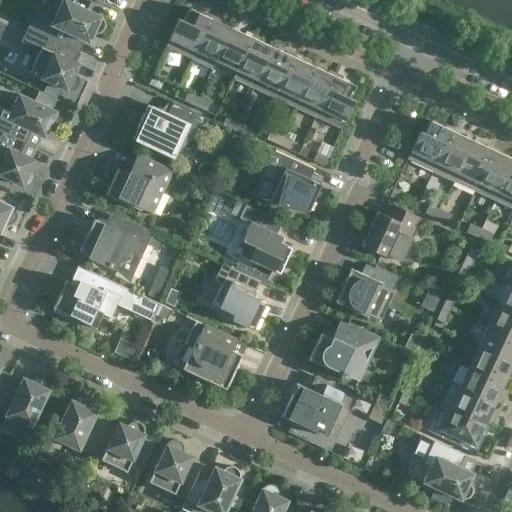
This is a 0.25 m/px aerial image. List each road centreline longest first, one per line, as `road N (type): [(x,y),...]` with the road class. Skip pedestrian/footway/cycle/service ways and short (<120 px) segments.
road 1 (residential): [(246,434),(419,39)]
road 2 (residential): [(9,319),(151,0)]
road 3 (residential): [(9,319),(246,434)]
road 4 (residential): [(246,434),(415,511)]
